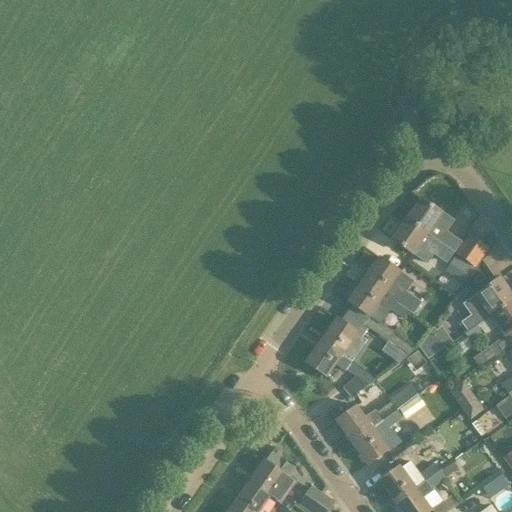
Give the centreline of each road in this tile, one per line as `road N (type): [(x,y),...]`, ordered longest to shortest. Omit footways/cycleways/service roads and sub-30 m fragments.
road 1 (residential): [(258,368),(421,162)]
road 2 (unclassified): [(421,162),(410,80),(422,50),(466,13),(511,7)]
road 3 (residential): [(360,511),(258,368)]
road 4 (residential): [(160,511),(258,368)]
road 5 (residential): [(511,239),(464,171),(421,162)]
